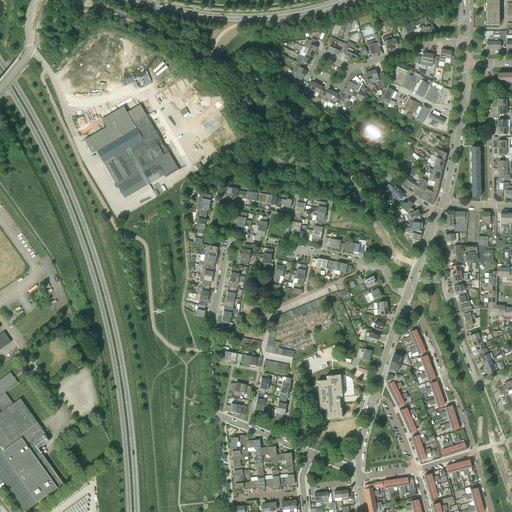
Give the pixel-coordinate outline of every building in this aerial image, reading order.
[(498,0),(485,0),(486,11),(499,11),(498,0)] [(499,11),(486,11),(486,25),(499,25),(499,11)] [(414,28),(412,22),(404,25),(407,35),(411,34),(411,33),(410,29),(414,28)] [(434,29),(432,25),(421,28),(422,33),(417,35),(418,38),(435,33),(434,29)] [(482,36),(490,36),(490,41),(486,41),(486,47),(482,47),(482,49),(486,49),(493,49),(493,36),(493,31),(482,32),(482,36)] [(500,43),(503,43),(503,31),(499,31),(499,38),(494,38),(493,36),(493,49),(500,49),(500,43)] [(511,48),(511,38),(506,39),(506,31),(503,31),(503,43),(506,43),(506,49),(511,48)] [(372,55),(380,53),(378,47),(382,46),(379,38),(378,33),(374,35),(376,43),(369,46),(372,55)] [(333,53),(337,45),(339,41),(331,37),(330,40),(327,46),(329,47),(328,50),(333,53)] [(388,40),(388,38),(386,37),(384,38),(383,40),(384,43),(386,50),(394,48),(393,46),(398,45),(395,38),(388,40)] [(314,46),(317,40),(311,38),(310,40),(307,39),(303,47),(315,52),(317,47),(314,46)] [(344,50),(347,44),(344,43),(344,44),(339,41),(337,45),(333,53),(338,55),(340,51),(343,52),(344,50)] [(350,57),(353,50),(356,45),(348,42),(347,44),(344,50),(343,52),(345,54),(345,55),(350,57)] [(312,57),(315,52),(303,47),(299,54),(305,57),(308,58),(309,56),(312,57)] [(445,59),(446,50),(441,49),(439,57),(436,57),(435,65),(438,66),(439,62),(444,63),(445,59)] [(353,50),(350,57),(355,60),(358,52),(353,50)] [(446,50),(445,59),(450,59),(449,64),(454,65),(454,56),(451,56),(452,51),(446,50)] [(426,65),(428,54),(423,53),(422,56),(419,56),(418,63),(418,64),(421,65),(426,66),(426,65)] [(311,60),(308,58),(305,57),(299,54),(297,59),(297,60),(296,62),(301,64),(301,65),(304,66),(306,63),(309,65),(311,60)] [(435,65),(436,57),(434,56),(434,55),(428,54),(426,65),(432,66),(432,65),(435,65)] [(303,69),(304,66),(301,65),(301,64),(296,62),(295,65),(293,70),(297,72),(304,75),(306,70),(303,69)] [(70,66),(61,75),(63,77),(72,68),(70,66)] [(398,66),(397,69),(407,75),(409,71),(398,66)] [(370,71),(373,81),(374,83),(381,80),(383,84),(384,88),(387,83),(383,72),(377,74),(375,69),(370,71)] [(297,72),(293,70),(292,70),(290,74),(291,76),(292,76),(290,78),(297,81),(298,79),(301,80),(304,75),(297,72)] [(369,83),(373,81),(370,71),(365,73),(366,76),(363,77),(363,76),(366,85),(369,84),(369,83)] [(497,82),(504,82),(511,81),(511,73),(497,73),(497,82)] [(415,78),(409,75),(404,86),(410,89),(415,78)] [(135,76),(126,78),(128,84),(137,82),(135,76)] [(354,90),(357,92),(358,92),(361,86),(361,85),(363,84),(356,76),(352,80),(351,83),(349,82),(347,87),(354,90)] [(424,98),(430,84),(422,80),(416,94),(424,98)] [(314,91),(318,84),(313,82),(312,83),(309,81),(308,83),(306,82),(304,86),(307,87),(305,90),(309,92),(310,94),(308,97),(311,99),(313,95),(314,91)] [(318,94),(319,93),(319,94),(323,87),(318,84),(314,91),(313,95),(317,97),(318,94)] [(355,98),(357,92),(354,90),(347,87),(345,92),(346,93),(345,95),(342,96),(345,102),(349,101),(351,96),(355,98)] [(394,90),(388,87),(382,100),(388,103),(394,90)] [(328,102),(333,92),(328,89),(326,93),(324,92),(320,99),(328,102)] [(345,102),(342,96),(340,97),(337,96),(338,94),(333,92),(328,102),(333,104),(337,106),(338,103),(341,104),(345,102)] [(417,103),(408,99),(403,108),(412,112),(417,103)] [(197,100),(193,103),(197,109),(202,105),(197,100)] [(106,127),(84,140),(92,153),(96,151),(103,163),(104,162),(106,166),(105,166),(115,183),(114,184),(116,188),(118,187),(124,198),(164,175),(165,178),(179,170),(158,135),(140,105),(121,116),(122,116),(119,118),(120,121),(116,124),(115,122),(111,124),(107,118),(102,121),(106,127)] [(430,108),(424,106),(418,119),(424,121),(430,108)] [(510,116),(511,116),(511,113),(511,110),(507,110),(507,106),(497,106),(497,114),(510,113),(510,116)] [(446,120),(430,112),(427,118),(443,126),(446,120)] [(370,123),(366,129),(378,137),(381,132),(370,123)] [(425,137),(428,132),(422,128),(416,137),(421,140),(424,136),(425,137)] [(444,162),(446,154),(439,150),(435,147),(433,151),(433,152),(431,155),(444,162)] [(479,147),(471,147),(471,160),(479,160),(479,147)] [(356,159),(351,154),(347,157),(353,163),(356,159)] [(441,172),(444,162),(446,154),(444,162),(431,155),(430,157),(429,157),(430,157),(429,159),(431,160),(434,162),(434,163),(443,167),(441,172)] [(441,172),(443,167),(434,163),(434,162),(431,160),(430,161),(429,163),(431,165),(430,166),(433,168),(441,172)] [(479,160),(471,160),(471,172),(479,172),(479,160)] [(441,172),(433,168),(433,170),(429,169),(430,168),(426,166),(424,172),(428,173),(427,177),(428,178),(439,180),(441,172)] [(437,190),(437,189),(433,187),(431,191),(425,188),(427,186),(418,183),(416,183),(411,180),(412,180),(407,175),(400,168),(397,171),(399,174),(397,176),(399,179),(402,183),(408,188),(410,186),(423,191),(424,192),(435,198),(437,190)] [(510,175),(508,175),(507,168),(498,168),(498,175),(499,175),(499,179),(510,178),(510,175)] [(433,187),(437,189),(439,181),(439,180),(428,178),(428,179),(426,177),(424,180),(421,179),(423,176),(424,177),(424,175),(420,172),(418,175),(418,177),(419,177),(416,183),(418,183),(427,186),(427,185),(433,186),(433,187)] [(479,172),(471,172),(472,186),(480,186),(479,172)] [(400,199),(404,195),(390,182),(386,186),(400,199)] [(511,198),(511,196),(511,187),(509,188),(509,183),(503,182),(502,190),(506,191),(506,198),(511,198)] [(158,195),(165,190),(162,185),(154,190),(158,195)] [(432,205),(435,198),(424,192),(423,191),(415,188),(410,186),(408,188),(411,192),(421,200),(432,205)] [(480,186),(472,186),(472,197),(480,197),(480,186)] [(232,197),(233,188),(228,187),(228,188),(223,187),(222,192),(227,193),(227,196),(229,196),(232,197)] [(242,196),(243,191),(238,190),(238,189),(233,188),(232,197),(235,197),(237,198),(237,195),(242,196)] [(251,202),(253,192),(248,191),(248,192),(243,191),(242,196),(241,200),(242,200),(243,199),(249,200),(249,202),(251,202)] [(261,202),(262,195),(258,194),(258,193),(253,192),(251,201),(251,202),(251,203),(252,203),(253,201),(261,202)] [(198,203),(210,205),(211,200),(209,200),(210,195),(201,193),(200,196),(199,196),(198,203)] [(271,204),(272,196),(267,195),(267,196),(262,195),(261,202),(271,204)] [(281,204),(282,199),(277,198),(277,197),(272,196),(271,204),(275,205),(275,207),(280,208),(281,204)] [(296,207),(304,209),(305,204),(303,203),(304,198),(299,197),(298,202),(297,202),(296,207)] [(282,199),(281,204),(286,205),(285,207),(290,208),(292,200),(287,199),(287,200),(282,199)] [(325,208),(326,203),(319,201),(318,208),(314,207),(314,210),(317,211),(326,213),(327,208),(325,208)] [(407,212),(410,208),(413,205),(408,201),(406,204),(403,202),(400,207),(407,212)] [(209,210),(210,205),(198,203),(196,213),(207,215),(208,210),(209,210)] [(303,214),(304,209),(296,207),(295,212),(296,212),(295,217),(300,218),(301,213),(303,214)] [(411,220),(417,217),(420,216),(420,215),(418,210),(415,211),(410,208),(407,212),(409,214),(411,220)] [(326,213),(317,211),(317,214),(316,216),(315,221),(318,221),(322,222),(323,218),(325,218),(326,213)] [(453,227),(454,212),(447,211),(446,211),(444,213),(445,213),(445,226),(453,227)] [(237,221),(245,223),(247,213),(240,212),(239,217),(238,216),(237,221)] [(454,212),(453,227),(453,232),(466,232),(468,212),(454,212)] [(206,219),(207,215),(196,213),(194,222),(197,223),(206,225),(207,220),(206,219)] [(506,223),(506,213),(500,213),(500,223),(503,223),(503,231),(502,231),(502,241),(499,240),(499,241),(496,241),(496,247),(504,247),(505,247),(506,223)] [(258,226),(267,227),(267,222),(266,222),(267,217),(262,216),(261,221),(259,221),(258,226)] [(412,228),(419,229),(422,229),(422,223),(421,223),(420,216),(417,217),(411,220),(412,222),(412,228)] [(303,218),(300,218),(295,217),(294,222),(293,221),(292,226),(301,228),(307,229),(307,226),(301,225),(302,223),(303,218)] [(243,233),(245,223),(237,221),(236,226),(237,227),(236,231),(243,233)] [(321,227),(322,222),(318,221),(317,226),(314,226),(314,228),(310,227),(309,230),(313,231),(322,232),(323,227),(321,227)] [(205,230),(206,225),(197,223),(196,228),(199,228),(198,233),(203,234),(204,229),(205,230)] [(266,232),(267,227),(258,226),(257,230),(260,231),(259,236),(263,237),(264,232),(266,232)] [(299,238),(301,228),(292,226),(291,231),(292,232),(291,237),(299,238)] [(419,241),(419,242),(421,236),(421,235),(422,232),(419,232),(419,229),(412,228),(406,228),(406,232),(409,233),(416,243),(419,241)] [(309,230),(309,229),(307,229),(306,234),(312,235),(312,236),(311,240),(319,242),(320,237),(321,237),(322,232),(313,231),(309,230)] [(202,239),(203,234),(198,233),(197,238),(195,237),(193,243),(202,244),(203,239),(202,239)] [(458,233),(454,234),(446,235),(447,241),(454,241),(454,245),(461,246),(460,241),(457,241),(457,237),(458,237),(458,233)] [(477,246),(488,247),(488,237),(478,236),(477,246)] [(334,248),(336,240),(326,238),(324,245),(329,246),(329,247),(334,248)] [(356,240),(353,252),(358,253),(359,252),(364,253),(365,245),(358,244),(359,238),(356,238),(356,240)] [(344,249),(345,244),(340,243),(341,241),(336,240),(334,248),(339,249),(339,248),(344,249)] [(353,252),(356,240),(353,240),(353,243),(345,241),(345,244),(344,249),(349,250),(349,251),(353,252)] [(242,254),(250,255),(252,245),(245,244),(244,249),(243,249),(242,254)] [(216,252),(217,247),(212,246),(206,245),(206,247),(209,248),(208,256),(216,257),(217,252),(216,252)] [(477,246),(464,246),(461,246),(454,245),(456,262),(478,263),(493,262),(492,247),(488,247),(477,246)] [(263,258),(271,259),(272,254),(271,254),(272,249),(267,248),(266,253),(264,253),(263,254),(257,253),(256,256),(263,258)] [(248,265),(250,255),(242,254),(241,258),(242,259),(241,264),(248,265)] [(216,257),(208,256),(205,255),(203,265),(202,265),(206,265),(213,267),(214,262),(215,262),(216,257)] [(270,264),(271,259),(263,258),(262,263),(264,263),(263,268),(268,269),(269,264),(270,264)] [(320,274),(321,268),(323,259),(318,258),(317,260),(313,259),(312,263),(316,264),(315,273),(320,274)] [(331,270),(332,262),(327,261),(328,260),(323,259),(321,268),(331,270)] [(275,269),(284,271),(284,266),(282,266),(283,261),(278,260),(277,265),(276,265),(275,269)] [(340,272),(342,263),(337,262),(337,263),(332,262),(331,270),(340,272)] [(342,263),(340,272),(345,273),(346,270),(351,271),(352,266),(347,265),(347,264),(342,263)] [(296,274),(305,275),(306,270),(304,270),(305,265),(301,264),(300,269),(297,269),(296,274)] [(212,272),(213,267),(206,265),(202,265),(200,274),(212,277),(213,272),(212,272)] [(452,275),(461,274),(460,270),(464,269),(463,265),(450,266),(452,275)] [(239,279),(245,280),(246,277),(240,276),(239,275),(240,274),(237,273),(238,268),(233,267),(232,272),(231,272),(230,277),(239,279)] [(283,276),(284,271),(275,269),(274,274),(275,275),(274,279),(279,280),(280,276),(283,276)] [(497,276),(497,272),(492,272),(492,274),(489,273),(488,273),(488,277),(485,277),(485,279),(488,280),(497,280),(497,276)] [(462,282),(465,282),(468,280),(468,277),(467,273),(461,274),(452,275),(453,282),(454,285),(462,283),(462,282)] [(211,282),(212,277),(200,274),(198,284),(202,285),(204,285),(209,286),(210,282),(211,282)] [(304,280),(305,275),(296,274),(295,279),(298,279),(297,284),(294,283),(302,285),(303,280),(304,280)] [(373,276),(372,275),(366,278),(366,279),(364,280),(368,287),(375,283),(374,281),(375,280),(373,276)] [(237,288),(239,279),(230,277),(229,282),(230,282),(230,287),(237,288)] [(278,285),(279,280),(274,279),(273,284),(272,284),(271,289),(280,291),(286,292),(286,289),(280,287),(281,286),(278,285)] [(301,290),(302,285),(294,283),(293,290),(291,290),(291,288),(287,288),(286,289),(286,292),(292,293),(301,295),(302,290),(301,290)] [(464,287),(463,284),(454,286),(456,293),(466,290),(471,289),(471,285),(466,287),(464,287)] [(208,291),(209,286),(204,285),(202,285),(201,287),(198,286),(196,294),(200,295),(209,296),(209,291),(208,291)] [(235,298),(237,288),(230,287),(229,292),(227,292),(226,297),(235,298)] [(381,296),(378,289),(371,292),(372,292),(369,293),(368,290),(363,293),(364,296),(367,294),(368,296),(370,296),(372,301),(374,300),(381,296)] [(460,303),(469,301),(468,301),(469,301),(466,290),(456,293),(457,299),(459,298),(460,303)] [(208,301),(209,296),(200,295),(198,304),(205,306),(206,301),(208,301)] [(233,308),(235,298),(226,297),(225,302),(227,302),(226,307),(233,308)] [(461,313),(471,310),(469,301),(460,303),(462,308),(460,309),(461,313)] [(496,305),(496,303),(489,303),(489,305),(489,312),(489,316),(498,316),(498,312),(499,305),(496,305)] [(204,311),(205,306),(198,304),(196,314),(205,316),(206,311),(204,311)] [(231,318),(233,308),(226,307),(225,311),(224,311),(223,316),(231,318)] [(465,321),(471,319),(474,318),(473,314),(472,315),(471,312),(471,310),(461,313),(463,317),(464,316),(465,321)] [(229,328),(231,318),(223,316),(222,321),(223,321),(222,326),(229,328)] [(382,330),(384,323),(376,321),(374,328),(382,330)] [(406,341),(418,335),(416,329),(409,332),(411,336),(405,338),(406,340),(406,341)] [(4,332),(0,334),(0,349),(11,342),(4,332)] [(376,343),(378,336),(373,335),(374,334),(370,333),(369,332),(367,340),(376,343)] [(483,337),(486,336),(485,334),(479,336),(478,333),(470,336),(472,341),(483,337)] [(414,344),(421,341),(418,335),(406,341),(407,343),(413,340),(414,344)] [(474,346),(482,343),(481,340),(487,338),(486,336),(483,337),(472,341),(474,346)] [(411,352),(423,346),(421,341),(414,344),(415,347),(410,349),(411,352)] [(479,354),(487,351),(486,348),(484,349),(482,343),(474,346),(474,347),(476,352),(478,351),(479,354)] [(423,346),(411,352),(412,354),(417,351),(419,355),(425,352),(423,346)] [(372,351),(362,348),(362,349),(359,348),(356,357),(369,361),(372,351)] [(20,361),(25,359),(19,350),(15,353),(20,361)] [(230,361),(232,352),(221,350),(220,358),(225,359),(224,360),(230,361)] [(482,362),(490,359),(488,354),(489,353),(487,351),(479,354),(480,357),(482,362)] [(240,362),(242,354),(232,352),(230,361),(235,362),(236,361),(240,362)] [(511,357),(510,353),(502,356),(502,357),(505,364),(508,363),(509,365),(511,363),(511,357)] [(250,365),(252,356),(242,354),(240,362),(245,363),(245,364),(250,365)] [(399,355),(394,354),(392,361),(400,364),(403,357),(399,355)] [(416,366),(429,361),(427,355),(417,359),(419,362),(415,363),(416,366)] [(252,356),(250,365),(256,366),(256,365),(261,366),(262,361),(257,360),(257,358),(252,356)] [(491,361),(494,360),(494,358),(490,359),(482,362),(484,368),(492,364),(491,361)] [(398,372),(400,364),(392,361),(389,369),(398,372)] [(424,369),(431,367),(429,361),(416,366),(417,368),(423,366),(424,369)] [(492,364),(484,368),(485,368),(487,373),(489,372),(490,375),(498,372),(497,369),(495,370),(492,364)] [(420,377),(433,372),(431,367),(424,369),(426,372),(417,376),(417,378),(420,377)] [(0,475),(25,511),(64,483),(38,448),(50,440),(20,399),(13,404),(5,392),(12,387),(18,383),(11,372),(0,380),(0,475)] [(433,372),(420,377),(421,379),(427,377),(429,381),(435,378),(433,372)] [(260,383),(269,385),(270,379),(268,379),(269,374),(264,373),(263,378),(262,377),(260,383)] [(327,380),(317,381),(320,410),(327,409),(327,419),(343,418),(342,407),(341,407),(340,396),(343,396),(341,374),(334,375),(332,375),(326,375),(327,380)] [(393,382),(395,381),(402,378),(402,376),(395,374),(394,376),(387,374),(385,381),(387,385),(393,382)] [(281,387),(290,389),(291,383),(290,383),(291,378),(283,377),(282,382),(283,382),(282,384),(281,387)] [(426,392),(438,387),(436,381),(430,384),(431,387),(426,389),(424,384),(418,386),(421,393),(426,391),(426,392)] [(508,391),(511,389),(511,385),(510,381),(505,383),(505,385),(503,386),(506,394),(509,393),(508,391)] [(239,392),(241,383),(236,382),(235,383),(230,383),(229,390),(234,391),(239,392)] [(395,385),(393,382),(387,385),(390,390),(402,384),(400,382),(395,385)] [(241,383),(239,392),(239,394),(244,395),(244,394),(249,395),(250,391),(251,387),(246,386),(246,385),(241,383)] [(268,390),(269,385),(260,383),(259,388),(261,389),(260,393),(264,394),(265,390),(268,390)] [(392,396),(399,392),(397,389),(403,386),(402,384),(390,390),(392,396)] [(289,394),(290,389),(281,387),(279,397),(287,399),(288,394),(289,394)] [(395,401),(407,395),(406,393),(400,396),(399,392),(392,396),(395,401)] [(263,399),(264,394),(260,393),(259,398),(257,398),(256,403),(265,405),(266,400),(263,399)] [(427,404),(442,398),(440,393),(434,395),(435,399),(426,402),(427,404)] [(407,395),(395,401),(398,407),(404,403),(403,400),(408,397),(407,395)] [(286,404),(287,399),(279,397),(277,408),(286,409),(287,404),(286,404)] [(442,398),(427,404),(425,405),(426,408),(431,406),(437,403),(438,407),(444,404),(442,398)] [(235,413),(237,404),(231,403),(231,406),(226,405),(225,410),(230,411),(230,412),(235,413)] [(264,411),(265,405),(256,403),(255,409),(256,409),(255,414),(260,415),(263,415),(264,411)] [(237,404),(235,413),(243,414),(243,413),(246,414),(247,407),(237,404)] [(441,415),(454,411),(452,405),(445,407),(446,411),(440,413),(441,415)] [(285,415),(286,409),(277,408),(275,418),(282,419),(283,415),(285,415)] [(402,416),(415,411),(414,409),(408,411),(406,408),(400,411),(402,416)] [(405,422),(411,419),(410,416),(414,414),(416,413),(419,412),(418,409),(415,411),(402,416),(405,422)] [(448,419),(455,417),(454,411),(441,415),(437,416),(437,418),(438,418),(440,418),(445,417),(446,420),(448,419)] [(441,428),(457,423),(455,417),(448,419),(449,423),(440,426),(441,428)] [(407,427),(420,422),(419,420),(413,422),(411,419),(405,422),(407,427)] [(420,422),(407,427),(410,433),(416,430),(415,427),(421,424),(420,422)] [(457,423),(441,428),(444,427),(445,429),(451,427),(452,431),(459,428),(457,423)] [(231,451),(237,450),(236,442),(245,441),(244,435),(238,436),(238,437),(231,438),(231,443),(230,443),(231,451)] [(413,443),(426,439),(425,437),(419,439),(418,435),(411,437),(413,443)] [(457,438),(461,451),(467,449),(465,443),(461,444),(459,437),(457,438)] [(262,463),(261,455),(261,448),(260,439),(245,441),(245,448),(254,447),(254,449),(256,449),(257,459),(254,459),(254,464),(259,464),(262,463)] [(415,449),(422,447),(421,444),(427,441),(426,439),(413,443),(415,449)] [(455,453),(453,446),(450,447),(448,441),(445,442),(449,455),(455,453)] [(444,457),(449,455),(445,442),(443,443),(445,449),(441,450),(444,457)] [(277,461),(277,454),(276,446),(261,448),(261,455),(270,454),(271,462),(277,461)] [(233,463),(240,462),(240,459),(242,459),(242,454),(248,453),(248,449),(246,449),(237,450),(231,451),(232,451),(233,463)] [(430,450),(417,455),(419,461),(426,458),(425,455),(431,453),(430,450)] [(287,469),(293,468),(291,453),(277,454),(277,461),(286,460),(287,469)] [(233,476),(240,475),(250,474),(250,469),(244,470),(243,465),(241,465),(240,462),(233,463),(235,475),(233,475),(233,476)] [(465,475),(467,475),(464,462),(458,463),(460,470),(463,469),(465,475)] [(453,478),(456,478),(452,464),(446,466),(448,473),(451,472),(453,478)] [(265,487),(264,480),(263,468),(259,468),(258,468),(259,478),(257,478),(258,480),(249,481),(249,482),(250,488),(265,487)] [(279,478),(280,485),(295,484),(293,468),(287,469),(288,477),(279,478)] [(280,485),(279,478),(278,470),(272,470),(273,479),(264,480),(265,487),(280,485)] [(426,482),(439,478),(438,475),(432,477),(431,474),(424,476),(426,482)] [(250,488),(249,482),(241,483),(240,475),(233,476),(234,484),(236,484),(236,489),(243,488),(243,489),(250,488)] [(406,495),(407,498),(417,495),(412,478),(408,478),(408,485),(409,492),(410,494),(406,495)] [(434,485),(437,485),(436,481),(440,480),(439,478),(426,482),(427,487),(434,485)] [(389,494),(392,494),(390,480),(383,481),(384,488),(388,488),(389,494)] [(429,493),(442,489),(441,487),(438,488),(437,485),(434,485),(427,487),(429,493)] [(466,497),(479,494),(477,488),(470,490),(471,493),(465,495),(466,497)] [(442,489),(429,493),(431,499),(438,497),(437,494),(443,492),(442,489)] [(367,501),(374,499),(373,496),(380,495),(379,492),(366,495),(367,501)] [(406,509),(419,505),(418,499),(411,501),(412,504),(406,506),(406,509)] [(469,509),(482,505),(480,499),(474,501),(474,505),(468,506),(469,509)] [(289,501),(282,502),(283,511),(284,511),(283,511),(288,511),(290,511),(290,509),(289,501)]
